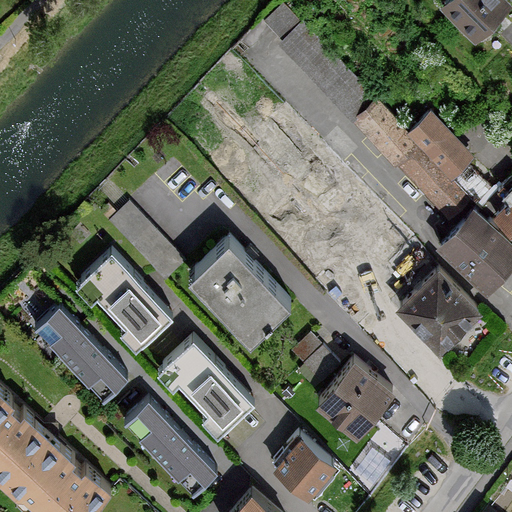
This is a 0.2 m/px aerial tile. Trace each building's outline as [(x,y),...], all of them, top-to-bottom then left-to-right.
[(282,35),(278,39),(448,213),(470,192),(444,166),(399,120),(281,0),(264,17),(282,35)] [(439,0),(439,1),(473,35),(487,21),(495,13),(500,8),(507,0),(439,0)] [(399,120),(444,166),(460,150),(468,143),(423,96),(399,120)] [(470,192),(478,200),(494,185),(460,150),(444,166),(470,192)] [(366,255),(392,230),(327,158),(285,196),(343,260),(358,246),(366,255)] [(494,185),(478,200),(495,217),(499,214),(511,226),(511,172),(501,183),(498,180),(494,185)] [(511,236),(473,200),(442,232),(493,280),(511,259),(511,236)] [(289,296),(228,233),(195,264),(189,270),(250,333),(289,296)] [(109,247),(75,279),(92,296),(98,290),(128,321),(121,328),(136,343),(170,310),(109,247)] [(436,261),(396,301),(439,345),(480,305),(436,261)] [(69,356),(92,334),(58,299),(35,321),(69,356)] [(92,334),(69,356),(103,392),(126,370),(92,334)] [(190,335),(158,365),(172,380),(178,375),(208,406),(202,412),(217,427),(249,396),(190,335)] [(391,387),(352,355),(317,396),(357,429),(391,387)] [(0,381),(0,475),(14,489),(23,489),(47,511),(97,511),(117,491),(85,460),(81,464),(70,454),(74,450),(23,403),(19,407),(10,398),(13,394),(0,381)] [(158,452),(181,429),(147,395),(124,417),(158,452)] [(181,429),(158,452),(192,486),(215,464),(181,429)] [(301,430),(274,461),(308,489),(334,458),(301,430)] [(283,511),(251,484),(225,511),(283,511)]
